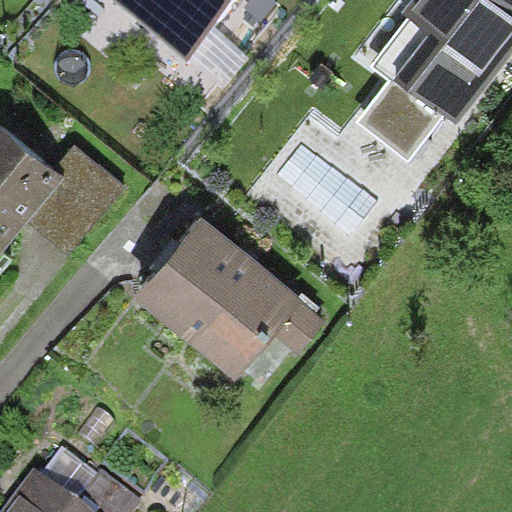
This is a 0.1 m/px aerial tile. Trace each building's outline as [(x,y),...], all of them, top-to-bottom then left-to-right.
[(110,0),(189,63),(239,0),(110,0)] [(277,3),(272,0),(252,0),(245,8),(261,21),(277,3)] [(511,0),(402,0),(410,6),(371,54),(391,70),(358,111),(409,151),(444,106),(457,116),(511,46),(511,0)] [(58,158),(0,109),(0,242),(26,211),(66,164),(58,158)] [(75,138),(58,158),(66,164),(26,211),(69,248),(126,180),(75,138)] [(201,200),(133,282),(235,367),(273,323),(304,286),(201,200)] [(327,308),(304,286),(273,323),(298,343),(327,308)] [(132,511),(141,501),(100,470),(78,500),(35,470),(1,511),(132,511)]
